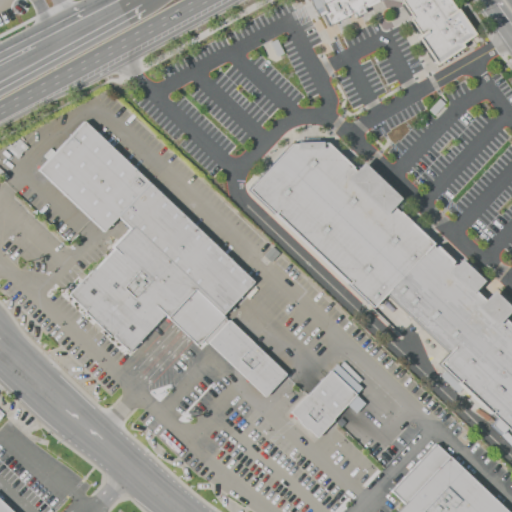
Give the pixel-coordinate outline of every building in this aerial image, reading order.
[(380,0),(360,10),(362,14),(353,18),(351,14),(324,28),(318,15),(323,13),(319,5),(329,0),(380,0)] [(433,68),(413,38),(417,36),(406,20),(409,19),(398,3),(398,0),(446,0),(471,36),(458,45),(460,49),(433,68)] [(276,39),(283,53),(276,56),(270,42),(276,39)] [(427,109),(438,98),(444,103),(433,114),(427,109)] [(80,121),(251,282),(220,316),(283,375),(261,397),(200,339),(194,345),(161,314),(125,352),(64,295),(126,228),(115,218),(101,232),(34,170),(80,121)] [(370,308),(382,295),(430,244),(389,206),(396,198),(357,162),(350,169),(323,143),(287,144),(244,191),(370,308)] [(511,318),(511,437),(434,366),(446,353),(382,295),(430,244),(511,318)] [(287,413),(327,372),(353,396),(313,438),(287,413)] [(392,494),(436,447),(507,511),(399,511),(405,506),(392,494)] [(0,511),(11,511),(0,501),(0,511)]
